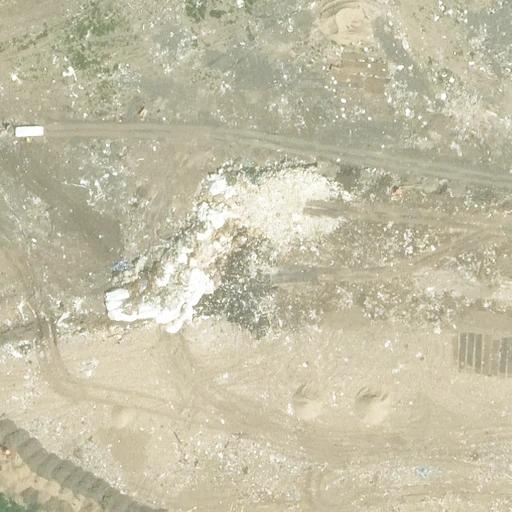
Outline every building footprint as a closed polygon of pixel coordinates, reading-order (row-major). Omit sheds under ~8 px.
[(257,152),(256,209),(289,210),(290,153),(257,152)] [(234,229),(235,170),(195,169),(194,228),(234,229)] [(3,297),(9,310),(26,303),(20,290),(3,297)] [(511,315),(498,321),(511,356),(511,315)] [(420,407),(424,418),(440,412),(436,401),(420,407)]
